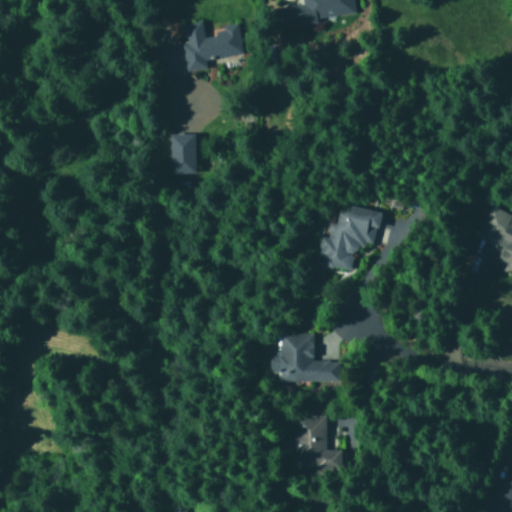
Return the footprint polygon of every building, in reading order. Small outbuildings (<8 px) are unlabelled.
[(299,0),(299,3),(268,7),(270,27),(314,22),(314,17),(352,12),(350,0),(299,0)] [(182,70),(203,67),(202,59),(239,53),(234,22),(219,24),(220,32),(200,35),(198,20),(178,23),(181,44),(178,45),(182,70)] [(167,173),(191,172),(191,133),(166,133),(167,173)] [(377,212),(337,203),(333,222),(326,221),(323,236),(319,235),(314,256),(320,258),(318,264),(346,270),(350,251),(356,252),(359,241),(370,243),(377,212)] [(511,216),(488,204),(473,235),(500,248),(493,263),(511,272),(511,216)] [(275,381),(334,382),(334,360),(309,360),(309,333),(277,333),(276,354),(267,354),(267,371),(275,371),(275,381)] [(321,414),(291,415),(291,470),(341,469),(340,449),(322,450),(321,414)]
